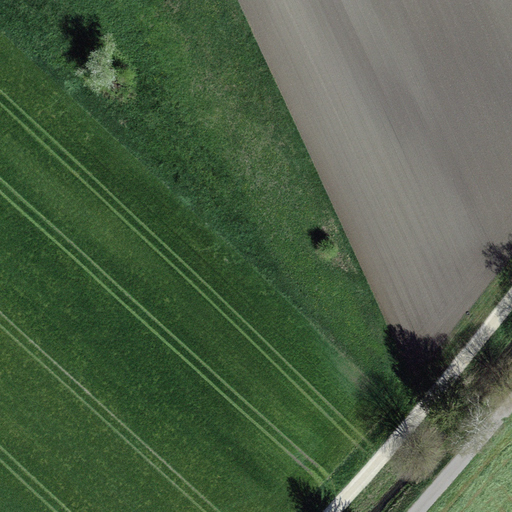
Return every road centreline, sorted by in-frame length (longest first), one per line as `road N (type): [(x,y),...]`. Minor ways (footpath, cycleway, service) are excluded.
road 1 (track): [(511,301),(332,511)]
road 2 (track): [(511,418),(437,511)]
